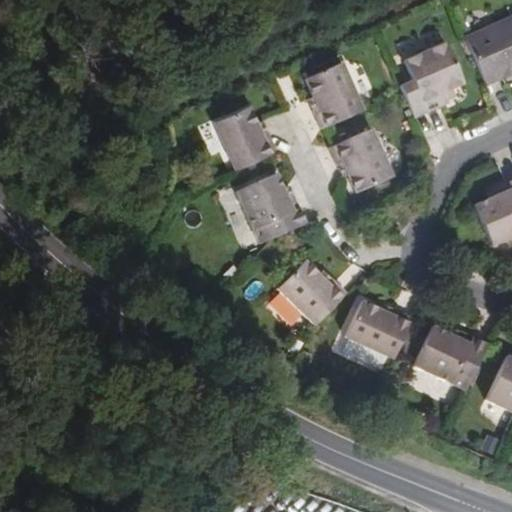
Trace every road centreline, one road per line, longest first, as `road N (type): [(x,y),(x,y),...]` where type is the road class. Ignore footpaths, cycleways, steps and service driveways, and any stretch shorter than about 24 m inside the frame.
road 1 (tertiary): [(0,210),(164,370),(224,412),(476,509)]
road 2 (residential): [(511,304),(438,281),(416,256),(451,161),(511,134)]
